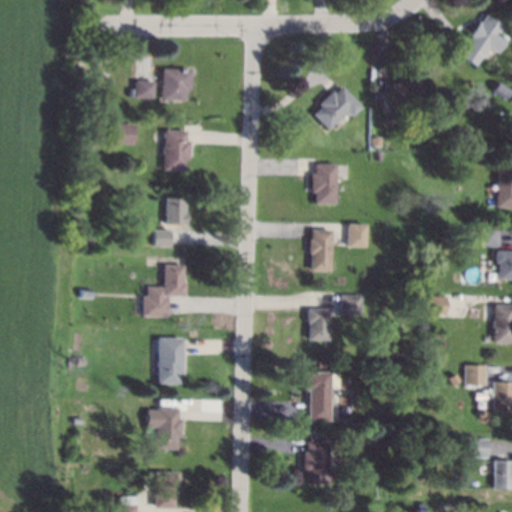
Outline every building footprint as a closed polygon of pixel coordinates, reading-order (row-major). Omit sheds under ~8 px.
[(499,24),(495,31),(504,37),(494,52),(485,47),(480,56),(478,55),(472,65),(456,55),(467,38),(465,36),(475,21),(477,22),(483,13),(499,24)] [(188,68),(187,89),(183,89),(183,99),(159,98),(160,67),(188,68)] [(424,97),(385,111),(378,91),(387,87),(386,84),(403,78),(404,81),(417,77),(424,97)] [(152,80),(152,97),(133,96),(134,79),(152,80)] [(510,88),(504,98),(491,89),(497,80),(510,88)] [(359,106),(349,115),(344,110),(325,128),(310,112),(318,105),(316,102),(329,89),(331,92),(339,85),(359,106)] [(133,123),(132,143),(113,142),(114,122),(133,123)] [(184,129),(183,140),(187,140),(186,158),(183,158),(182,169),(161,168),(162,129),(184,129)] [(378,145),(371,145),(370,136),(378,136),(378,145)] [(333,202),(311,202),(311,192),(308,192),(308,173),(311,173),(311,163),(332,163),(333,202)] [(511,165),(511,206),(493,206),(495,164),(511,165)] [(183,198),(182,212),(186,212),(186,222),(183,222),(183,223),(163,223),(164,197),(183,198)] [(363,223),(362,241),(343,240),(344,222),(363,223)] [(496,227),(495,241),(479,241),(479,226),(496,227)] [(167,229),(167,245),(150,245),(151,228),(167,229)] [(328,228),(327,269),(307,269),(307,252),(306,252),(306,238),(308,238),(308,228),(328,228)] [(511,278),(495,278),(495,262),(492,261),(492,250),(511,250),(511,278)] [(181,264),(180,281),(183,281),(182,295),(165,295),(164,316),(139,315),(139,312),(133,312),(134,298),(139,298),(139,294),(144,294),(144,285),(160,286),(161,263),(181,264)] [(90,287),(90,297),(79,297),(79,287),(90,287)] [(358,295),(358,320),(337,320),(337,294),(358,295)] [(443,296),(426,295),(426,313),(443,314),(443,296)] [(427,296),(427,305),(418,304),(419,296),(427,296)] [(511,303),(511,342),(490,341),(492,303),(511,303)] [(325,339),(305,339),(305,321),(303,321),(303,308),(326,308),(325,339)] [(180,372),(177,372),(176,383),(154,382),(155,336),(181,337),(180,372)] [(82,364),(74,364),(74,356),(83,356),(82,364)] [(483,365),(483,384),(462,383),(463,364),(483,365)] [(336,388),(327,388),(326,419),(305,419),(305,389),(302,389),(302,370),(336,371),(336,388)] [(511,410),(490,410),(491,381),(511,381),(511,410)] [(176,407),(175,417),(179,417),(178,436),(175,436),(174,449),(153,448),(154,426),(144,426),(144,408),(154,409),(154,406),(176,407)] [(483,409),(485,411),(485,415),(483,417),(479,417),(477,414),(477,411),(480,409),(483,409)] [(486,438),(485,456),(462,455),(462,454),(458,454),(459,447),(462,447),(462,436),(486,438)] [(324,485),(302,485),(303,469),(299,469),(300,451),(304,451),(304,441),(325,441),(324,485)] [(511,460),(510,488),(490,487),(491,459),(511,460)] [(176,471),(176,496),(171,496),(171,507),(151,506),(152,493),(154,493),(154,483),(151,483),(152,470),(176,471)] [(134,511),(111,511),(112,507),(116,507),(117,494),(134,495),(134,511)]
